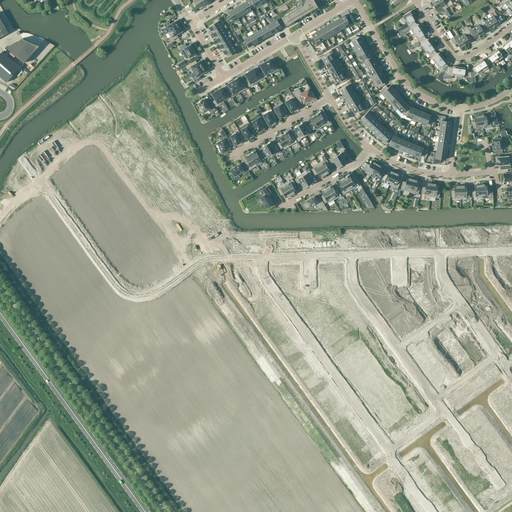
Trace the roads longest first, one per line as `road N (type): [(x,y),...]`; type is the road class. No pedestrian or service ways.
road 1 (unclassified): [(168,511),(0,281)]
road 2 (primary): [(145,511),(0,313)]
road 3 (residential): [(340,9),(354,1),(417,95),(460,108)]
road 4 (residential): [(511,27),(469,59),(455,57),(420,0)]
